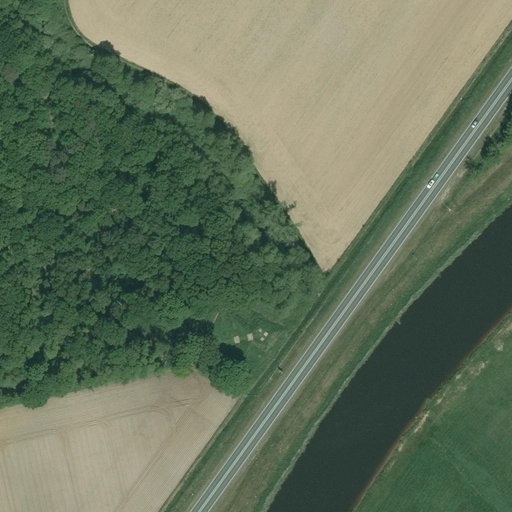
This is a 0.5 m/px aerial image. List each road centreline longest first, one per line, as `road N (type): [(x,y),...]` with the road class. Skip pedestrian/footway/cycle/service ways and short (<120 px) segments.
road 1 (trunk): [(198,511),(511,78)]
road 2 (track): [(0,393),(176,354)]
